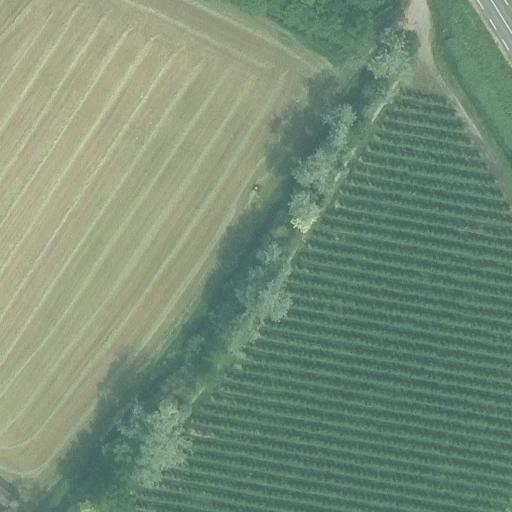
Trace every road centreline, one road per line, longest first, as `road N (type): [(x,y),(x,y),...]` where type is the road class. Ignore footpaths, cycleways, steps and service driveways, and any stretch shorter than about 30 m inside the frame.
road 1 (track): [(43,511),(158,371),(365,68),(419,11)]
road 2 (unknown): [(511,236),(469,141),(421,68),(419,11)]
